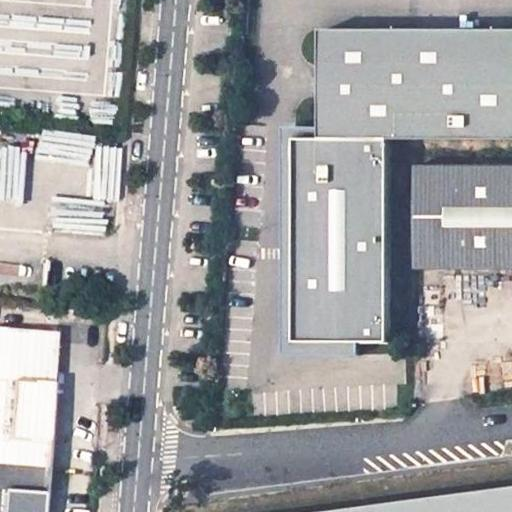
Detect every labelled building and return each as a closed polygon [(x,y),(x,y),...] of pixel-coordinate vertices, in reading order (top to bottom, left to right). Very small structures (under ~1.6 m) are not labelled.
[(511,29),(321,30),(321,140),(390,142),(511,141),(511,29)] [(321,140),(295,140),(295,345),(362,345),(390,345),(390,142),(321,140)] [(511,166),(417,167),(418,269),(511,269),(511,166)] [(55,338),(0,331),(0,472),(44,478),(55,338)] [(511,511),(511,469),(481,472),(483,511),(511,511)] [(41,511),(44,478),(0,472),(0,511),(41,511)]
